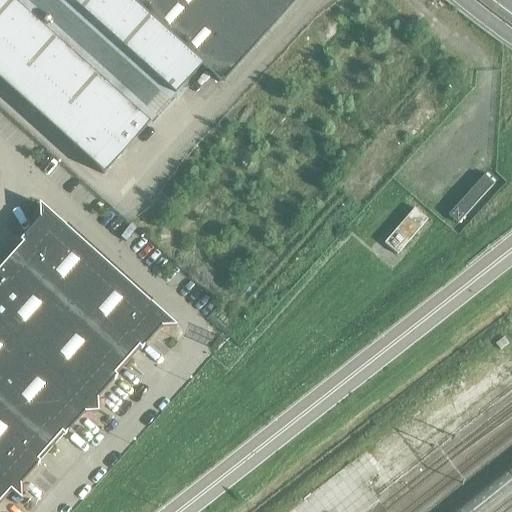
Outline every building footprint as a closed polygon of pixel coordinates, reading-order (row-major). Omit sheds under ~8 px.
[(0,0),(0,82),(103,176),(201,67),(128,0),(0,0)] [(128,0),(201,67),(221,85),(297,0),(128,0)] [(458,224),(493,185),(484,176),(448,216),(458,224)] [(0,502),(10,491),(21,501),(20,486),(40,463),(37,461),(61,434),(64,436),(84,414),(98,413),(97,400),(117,377),(114,375),(138,348),(141,351),(161,328),(176,328),(39,204),(39,219),(40,219),(20,242),(22,244),(0,268),(0,502)] [(397,255),(427,220),(414,209),(384,244),(397,255)]
